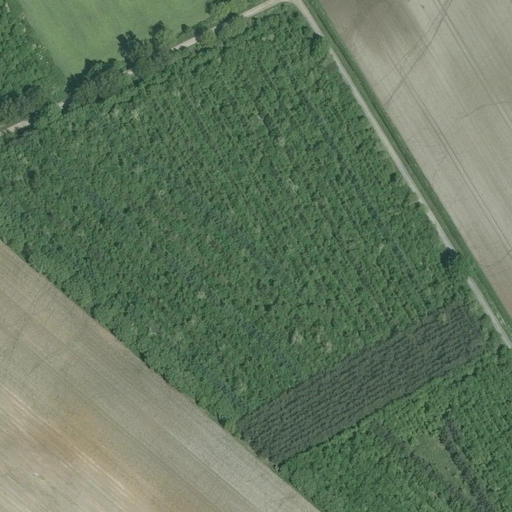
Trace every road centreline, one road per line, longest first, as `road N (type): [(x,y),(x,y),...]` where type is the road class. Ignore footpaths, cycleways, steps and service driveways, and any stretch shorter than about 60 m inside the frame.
road 1 (track): [(297,0),(511,351)]
road 2 (track): [(0,138),(278,0)]
